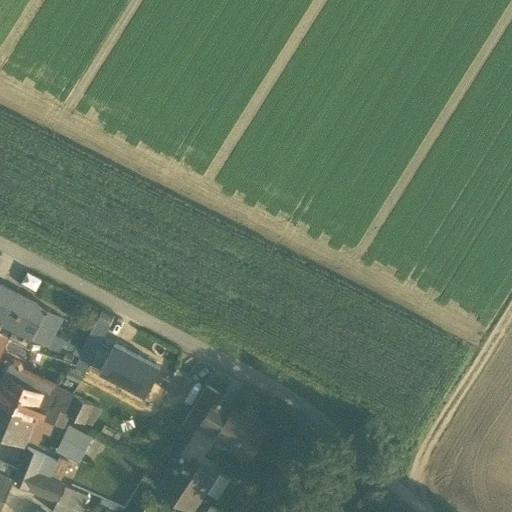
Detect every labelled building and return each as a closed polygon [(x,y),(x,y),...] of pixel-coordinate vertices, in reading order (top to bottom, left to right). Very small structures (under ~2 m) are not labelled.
[(0,284),(0,319),(0,320),(15,291),(0,284)] [(2,321),(32,337),(47,308),(15,291),(0,320),(2,321)] [(63,316),(47,308),(32,337),(48,345),(54,333),(63,316)] [(85,345),(96,351),(111,324),(98,317),(84,345),(85,345)] [(0,356),(9,338),(0,333),(0,356)] [(63,338),(54,333),(48,345),(57,350),(63,338)] [(115,342),(100,370),(145,394),(160,366),(115,342)] [(76,363),(87,369),(96,351),(85,345),(76,363)] [(0,387),(0,401),(22,412),(21,414),(34,420),(36,415),(54,422),(54,423),(60,409),(65,411),(73,394),(56,385),(21,368),(19,362),(13,360),(8,362),(6,368),(7,373),(0,387)] [(166,389),(176,395),(187,373),(177,368),(166,389)] [(184,419),(197,428),(219,393),(206,384),(184,419)] [(212,436),(214,432),(234,401),(233,401),(220,392),(219,393),(197,428),(212,436)] [(68,411),(85,420),(87,415),(90,417),(95,419),(101,408),(75,395),(68,411)] [(242,406),(234,401),(214,432),(248,454),(268,423),(251,412),(256,404),(247,398),(242,406)] [(28,436),(34,420),(21,414),(22,412),(0,401),(0,433),(23,445),(28,436)] [(54,422),(36,415),(34,420),(28,436),(32,438),(36,438),(40,429),(50,433),(54,422)] [(61,451),(70,456),(75,447),(77,448),(84,435),(70,427),(58,449),(61,450),(61,451)] [(159,486),(193,508),(204,490),(218,469),(198,457),(212,436),(197,428),(159,486)] [(91,438),(84,435),(77,448),(75,447),(70,456),(79,461),(91,438)] [(35,469),(51,476),(57,461),(50,458),(27,447),(21,463),(35,469)] [(295,471),(315,485),(329,464),(309,451),(295,471)] [(57,461),(51,476),(61,480),(69,460),(59,456),(57,461)] [(332,476),(349,487),(355,477),(334,457),(319,481),(325,485),(332,476)] [(18,470),(2,462),(0,465),(0,472),(11,477),(10,479),(13,481),(18,470)] [(13,481),(27,487),(34,472),(35,469),(21,463),(18,470),(13,481)] [(218,469),(204,490),(218,499),(231,478),(218,469)] [(11,477),(0,472),(0,503),(10,479),(11,477)] [(74,489),(34,472),(27,487),(58,500),(58,499),(68,504),(74,489)] [(325,485),(342,496),(349,487),(332,476),(325,485)] [(87,495),(74,489),(68,504),(80,510),(87,495)] [(52,511),(78,511),(80,510),(68,504),(58,499),(58,500),(52,511)]
